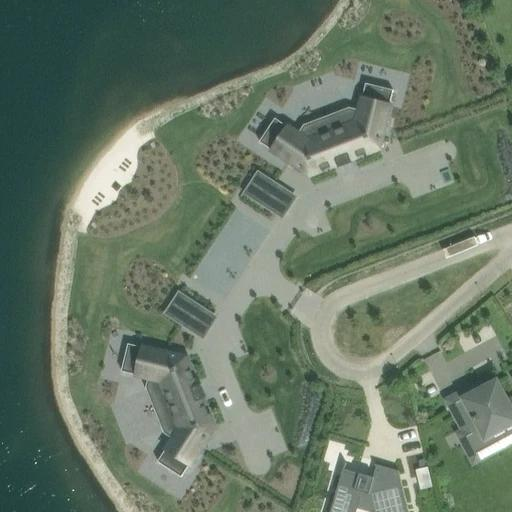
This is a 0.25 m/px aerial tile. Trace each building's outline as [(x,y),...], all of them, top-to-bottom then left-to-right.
[(360,110),(350,108),(304,125),(298,134),(276,119),(260,142),(310,175),(338,164),(339,168),(353,163),(351,159),(379,148),(394,91),(367,84),(360,110)] [(244,194),(269,210),(284,187),(259,171),(244,194)] [(406,208),(415,229),(425,224),(416,204),(406,208)] [(189,331),(204,308),(179,291),(164,314),(189,331)] [(198,385),(187,358),(129,344),(123,371),(149,378),(147,388),(165,433),(174,439),(159,462),(182,477),(215,427),(204,399),(207,398),(202,384),(198,385)] [(511,401),(509,403),(497,381),(465,399),(466,402),(453,409),(465,431),(459,434),(474,462),(496,451),(488,437),(511,424),(511,401)] [(353,511),(355,506),(356,504),(378,511),(377,511),(409,511),(399,471),(376,464),(372,477),(360,474),(359,476),(346,473),(345,477),(342,476),(331,511),(353,511)]
